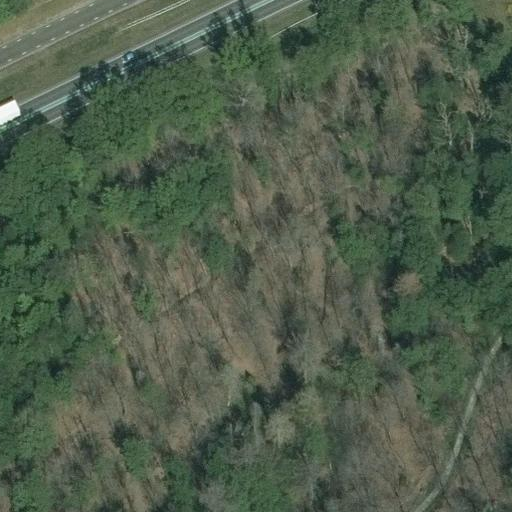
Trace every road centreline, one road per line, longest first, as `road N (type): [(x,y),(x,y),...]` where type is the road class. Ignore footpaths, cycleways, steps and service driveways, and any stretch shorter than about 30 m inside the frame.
road 1 (trunk): [(0,130),(269,0)]
road 2 (unclassified): [(0,55),(115,0)]
